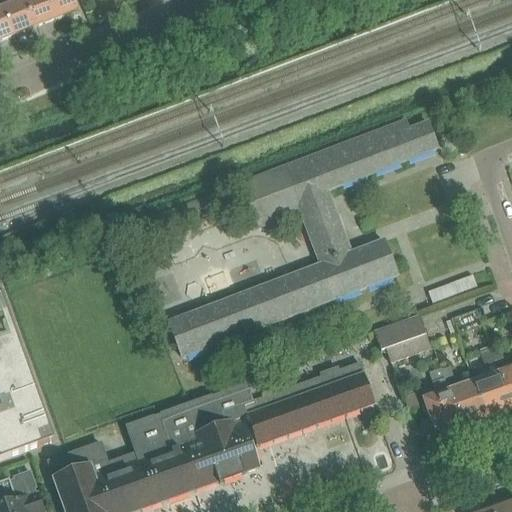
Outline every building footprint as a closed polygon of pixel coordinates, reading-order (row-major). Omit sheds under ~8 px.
[(4,9),(14,36),(36,28),(25,0),(4,9)] [(49,0),(25,0),(36,28),(57,19),(49,0)] [(79,11),(75,0),(49,0),(57,19),(79,11)] [(0,41),(14,36),(4,9),(0,9),(0,41)] [(184,360),(237,339),(398,278),(384,243),(352,255),(349,247),(342,230),(344,229),(340,218),(338,218),(328,193),(438,151),(428,125),(409,132),(406,123),(243,186),(259,229),(301,213),(322,267),(170,325),(184,360)] [(213,194),(131,225),(135,236),(217,205),(213,194)] [(473,276),(428,293),(433,305),(477,288),(473,276)] [(0,406),(1,410),(0,409),(0,462),(55,443),(0,291),(0,406)] [(392,364),(431,350),(431,351),(432,351),(420,316),(419,316),(419,317),(375,333),(375,332),(374,332),(382,353),(383,353),(382,352),(387,351),(389,357),(392,365),(392,364)] [(500,350),(492,353),(495,362),(504,359),(500,350)] [(491,351),(481,355),(486,369),(496,366),(495,362),(492,353),(491,351)] [(109,464),(102,445),(50,464),(55,479),(54,480),(65,511),(140,511),(219,484),(221,485),(222,485),(223,485),(224,485),(225,484),(226,481),(237,477),(239,478),(242,478),(243,478),(244,477),(245,476),(245,474),(260,469),(247,433),(252,431),(258,448),(375,406),(361,366),(339,374),(338,370),(322,376),(323,380),(281,395),(280,391),(264,397),(265,400),(254,404),(247,385),(126,428),(135,455),(109,464)] [(442,371),(443,374),(446,381),(455,378),(451,368),(442,371)] [(511,409),(511,369),(499,374),(511,409)] [(461,429),(449,392),(450,392),(446,381),(443,374),(442,371),(442,370),(430,374),(436,391),(425,395),(426,400),(424,400),(425,403),(424,406),(426,414),(429,415),(433,424),(440,422),(445,434),(461,429)] [(486,420),(489,419),(491,418),(494,419),(501,417),(502,414),(511,410),(511,409),(499,374),(476,383),(482,401),(479,402),(486,420)] [(486,420),(479,402),(482,401),(476,383),(450,392),(449,392),(461,429),(472,425),(474,427),(482,424),(483,421),(486,420)] [(44,511),(39,494),(36,495),(34,490),(36,489),(30,473),(15,479),(15,481),(10,483),(10,480),(0,483),(0,511),(44,511)] [(511,511),(511,501),(509,503),(507,506),(500,509),(501,511),(511,511)]
